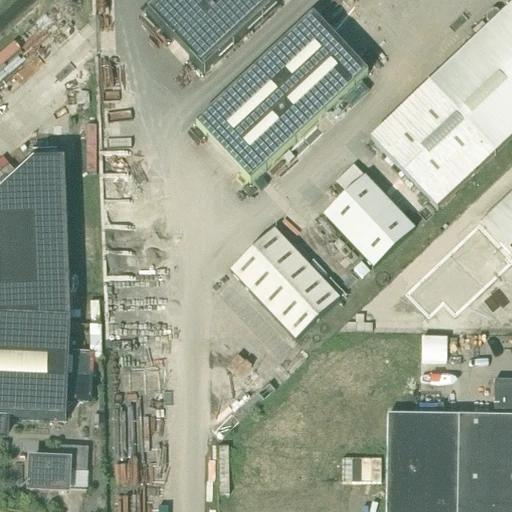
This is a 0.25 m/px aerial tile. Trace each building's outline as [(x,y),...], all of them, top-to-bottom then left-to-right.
[(165,0),(148,17),(203,76),(284,0),(165,0)] [(511,7),(371,141),(437,211),(511,140),(511,7)] [(313,18),(196,127),(251,186),(368,76),(313,18)] [(0,459),(2,460),(4,421),(65,424),(66,403),(90,404),(91,379),(67,377),(69,317),(65,162),(33,163),(17,178),(0,192),(0,459)] [(9,169),(0,176),(0,192),(17,178),(9,169)] [(373,271),(413,233),(353,169),(335,185),(346,197),(323,219),(373,271)] [(511,194),(480,225),(511,259),(511,194)] [(340,302),(274,232),(230,273),(296,343),(340,302)] [(469,380),(459,380),(458,414),(469,414),(469,380)] [(388,417),(386,511),(511,511),(511,381),(494,381),(493,418),(388,417)] [(432,410),(432,408),(432,406),(431,405),(430,404),(429,403),(428,403),(426,402),(424,403),(423,403),(422,404),(420,406),(420,407),(420,408),(420,409),(420,411),(422,413),(424,414),(426,414),(428,414),(429,414),(430,413),(431,411),(432,410)] [(28,493),(71,495),(71,472),(86,472),(87,450),(58,448),(58,463),(30,462),(28,493)] [(360,469),(359,481),(375,482),(376,462),(351,461),(350,468),(360,469)]
